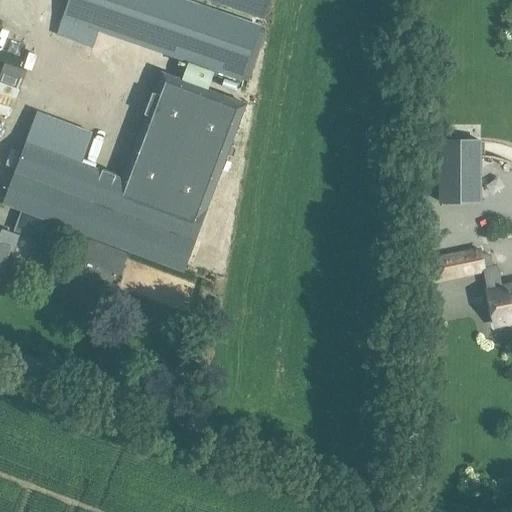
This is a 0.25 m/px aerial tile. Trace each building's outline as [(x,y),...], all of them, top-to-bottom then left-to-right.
[(94,46),(100,28),(243,79),(261,27),(185,0),(69,0),(65,15),(58,33),(94,46)] [(212,0),(264,18),(270,0),(212,0)] [(38,111),(13,177),(3,205),(21,212),(49,222),(185,273),(209,209),(208,209),(247,104),(161,72),(122,176),(83,162),(94,132),(38,111)] [(481,141),(441,141),(441,202),(481,202),(481,141)] [(49,222),(21,212),(14,231),(42,242),(49,222)] [(0,228),(0,290),(1,291),(13,259),(9,258),(18,236),(0,228)] [(47,234),(41,252),(57,258),(63,240),(47,234)] [(453,256),(434,259),(438,280),(457,276),(485,271),(482,257),(481,250),(453,256)] [(491,256),(482,257),(485,271),(489,290),(496,326),(511,322),(511,285),(502,288),(498,267),(493,268),(491,256)]
